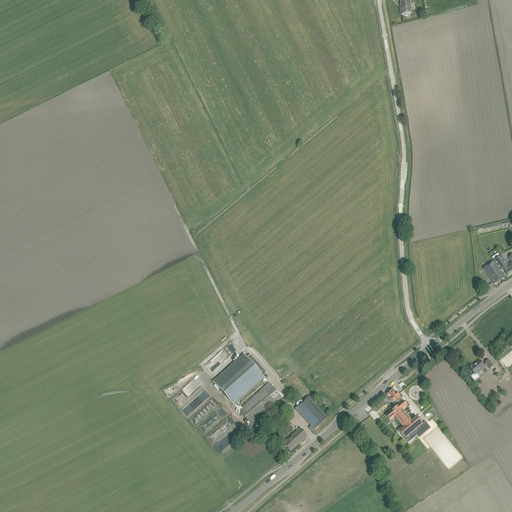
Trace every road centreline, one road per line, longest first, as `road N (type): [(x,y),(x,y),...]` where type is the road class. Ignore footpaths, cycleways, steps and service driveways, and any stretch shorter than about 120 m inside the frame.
road 1 (unclassified): [(425,340),(405,304),(401,126),(379,0)]
road 2 (tertiary): [(234,511),(430,347)]
